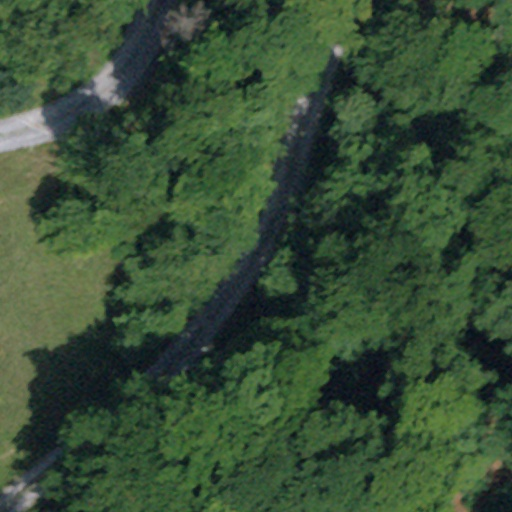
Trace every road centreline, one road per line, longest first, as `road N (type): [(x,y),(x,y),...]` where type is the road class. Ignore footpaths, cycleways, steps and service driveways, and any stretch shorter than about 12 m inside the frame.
road 1 (track): [(352,0),(277,211),(185,360),(0,509)]
road 2 (track): [(0,132),(41,127),(90,104),(120,76),(161,0)]
